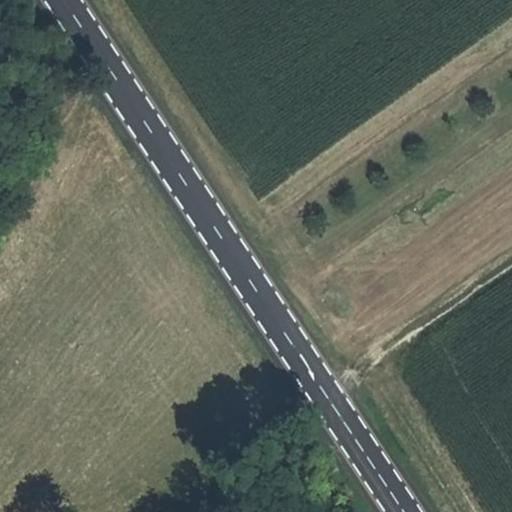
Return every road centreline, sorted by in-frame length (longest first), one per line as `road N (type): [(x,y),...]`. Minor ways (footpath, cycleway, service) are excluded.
road 1 (secondary): [(404,511),(63,0)]
road 2 (track): [(322,387),(511,250)]
road 3 (track): [(322,387),(201,511)]
